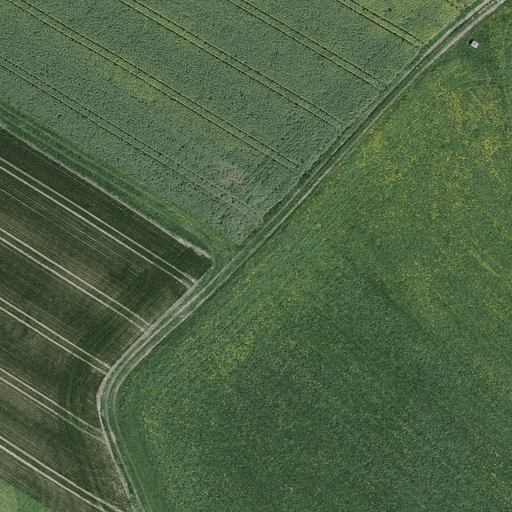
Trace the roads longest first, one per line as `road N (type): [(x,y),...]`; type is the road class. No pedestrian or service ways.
road 1 (track): [(498,0),(395,94),(119,386),(112,403),(148,511)]
road 2 (track): [(0,126),(229,268)]
